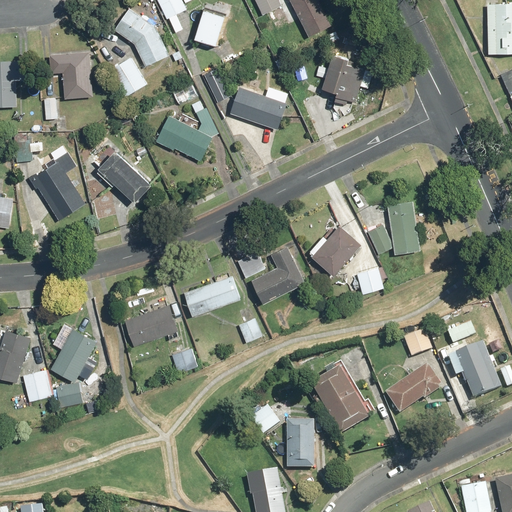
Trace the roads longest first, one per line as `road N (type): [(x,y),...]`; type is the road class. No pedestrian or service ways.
road 1 (residential): [(447,112),(163,242),(97,265),(0,276)]
road 2 (residential): [(340,511),(366,488),(511,420)]
road 3 (tertiary): [(447,112),(511,252)]
road 4 (tertiary): [(392,0),(447,112)]
